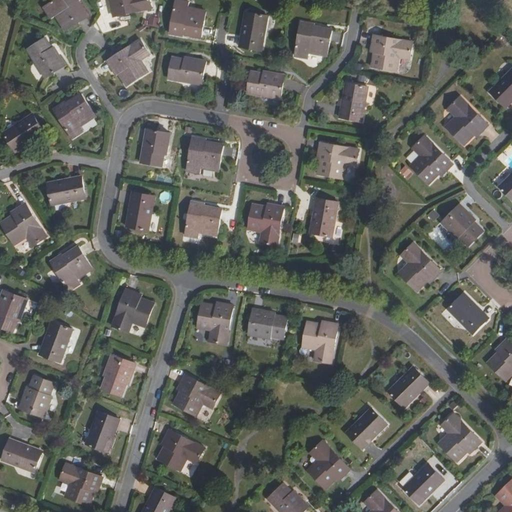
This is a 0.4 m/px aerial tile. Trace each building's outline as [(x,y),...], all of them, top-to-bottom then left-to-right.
[(54,0),(45,6),(52,16),(56,14),(67,29),(88,15),(78,0),(54,0)] [(113,0),(114,1),(112,1),(115,18),(153,10),(150,0),(113,0)] [(189,6),(189,0),(176,0),(171,31),(184,34),(184,31),(202,35),(207,10),(189,6)] [(271,15),(249,10),(242,45),(265,50),(271,15)] [(315,21),(303,19),(296,53),(309,56),(310,49),(329,52),(333,27),(315,24),(315,21)] [(374,65),(396,68),(399,55),(411,57),(414,40),(377,33),(373,49),(377,49),(374,65)] [(54,48),(47,36),(30,46),(47,77),(67,64),(56,46),(54,48)] [(150,54),(141,39),(109,60),(118,73),(120,72),(128,85),(148,72),(140,60),(150,54)] [(185,57),(173,55),(169,75),(203,82),(207,59),(185,55),(185,57)] [(511,102),(511,69),(490,92),(506,108),(511,102)] [(264,73),(252,70),(248,90),(281,97),(285,74),(265,70),(264,73)] [(366,88),(344,84),(338,119),(360,123),(366,88)] [(490,123),(462,95),(450,108),(458,117),(449,126),(465,143),(475,133),(478,135),(490,123)] [(96,116),(83,96),(68,104),(66,102),(55,108),(74,138),(84,132),(81,126),(96,116)] [(46,132),(34,113),(4,132),(16,151),(46,132)] [(173,132),(150,128),(144,162),(164,165),(166,153),(169,153),(173,132)] [(206,142),(207,139),(194,136),(188,170),(201,173),(201,167),(219,170),(223,145),(206,142)] [(454,164),(425,136),(414,148),(422,156),(413,166),(430,183),(440,174),(443,175),(454,164)] [(322,158),(320,173),(343,177),(346,163),(358,165),(360,148),(322,141),(320,158),(322,158)] [(511,175),(501,187),(511,198),(511,175)] [(79,197),(76,176),(40,181),(44,202),(79,197)] [(154,196),(132,192),(125,227),(148,232),(154,196)] [(338,200),(316,196),(309,232),(332,236),(338,200)] [(43,233),(23,200),(9,208),(11,211),(0,218),(0,221),(11,239),(24,232),(31,241),(43,233)] [(205,203),(192,201),(186,237),(199,239),(200,232),(218,235),(223,210),(205,207),(205,203)] [(477,218),(461,202),(443,220),(458,236),(460,234),(469,244),(483,230),(474,220),(477,218)] [(268,205),(253,203),(249,227),(264,230),(262,241),(278,244),(285,206),(269,203),(268,205)] [(431,278),(442,267),(414,240),(403,251),(411,259),(400,271),(417,287),(427,275),(431,278)] [(92,269),(78,248),(63,257),(61,255),(51,262),(70,291),(80,285),(77,279),(92,269)] [(140,291),(128,287),(117,320),(129,324),(131,318),(149,324),(156,300),(140,294),(140,291)] [(26,296),(2,288),(0,292),(0,325),(11,330),(16,316),(19,318),(26,296)] [(490,316),(465,291),(449,307),(474,332),(490,316)] [(233,305),(216,302),(215,304),(201,302),(197,326),(211,329),(209,340),(226,343),(233,305)] [(275,316),(275,312),(252,308),(248,335),(271,339),(272,336),(285,338),(288,319),(275,316)] [(74,328),(53,321),(41,354),(63,361),(74,328)] [(340,324),(324,321),(323,324),(309,321),(304,345),(319,348),(317,359),(334,362),(340,324)] [(511,339),(510,338),(498,349),(500,351),(489,361),(506,378),(511,372),(511,339)] [(137,362),(112,352),(104,374),(107,375),(102,387),(123,395),(127,382),(129,383),(137,362)] [(429,381),(414,366),(389,391),(404,406),(429,381)] [(55,382),(36,374),(31,386),(28,385),(20,407),(45,416),(53,395),(51,394),(55,382)] [(221,391),(186,374),(178,389),(181,391),(175,403),(196,415),(204,402),(213,407),(221,391)] [(386,422),(371,407),(346,432),(361,447),(386,422)] [(120,418),(100,411),(88,443),(108,451),(120,418)] [(483,441),(455,413),(443,425),(451,433),(441,443),(457,460),(469,450),(471,452),(483,441)] [(206,447),(170,430),(163,445),(166,447),(160,460),(181,470),(188,457),(198,462),(206,447)] [(43,452),(10,439),(2,460),(35,473),(43,452)] [(348,469),(322,441),(310,452),(318,461),(308,471),(324,488),(335,478),(337,480),(348,469)] [(103,476),(68,462),(62,479),(72,483),(67,496),(90,504),(95,491),(97,492),(103,476)] [(444,480),(430,466),(405,489),(420,504),(444,480)] [(511,511),(511,479),(498,494),(508,505),(500,511),(511,511)] [(292,491),(284,482),(269,497),(283,511),(301,511),(309,504),(294,489),(292,491)] [(169,511),(176,499),(155,489),(144,511),(169,511)] [(396,511),(377,492),(366,503),(373,511),(396,511)]
